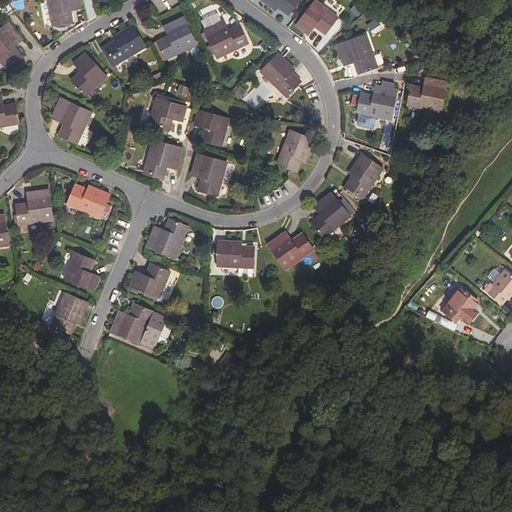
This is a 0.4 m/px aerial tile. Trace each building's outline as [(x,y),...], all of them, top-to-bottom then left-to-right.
[(46,0),(52,29),(70,27),(70,18),(67,18),(67,13),(79,12),(78,0),(46,0)] [(302,5),(296,0),(260,0),(259,2),(276,15),(282,13),(283,17),(288,21),(302,5)] [(338,22),(316,6),(296,31),(308,40),(316,29),(319,32),(318,33),(325,39),(338,22)] [(179,8),(162,17),(166,24),(183,16),(179,8)] [(379,20),(368,25),(372,32),(383,27),(379,20)] [(185,21),(166,30),(171,42),(166,44),(165,41),(158,44),(166,63),(197,50),(185,21)] [(9,27),(0,33),(0,65),(4,70),(20,59),(16,53),(14,55),(11,51),(21,43),(9,27)] [(225,27),(206,35),(217,62),(248,49),(241,31),(235,33),(233,36),(229,38),(225,27)] [(110,48),(104,51),(114,69),(144,52),(132,30),(112,42),(115,47),(112,50),(110,48)] [(367,42),(339,50),(344,70),(357,66),(358,72),(356,72),(358,79),(377,73),(367,42)] [(76,80),(71,83),(85,98),(105,82),(84,58),(73,68),(82,79),(78,81),(76,80)] [(296,76),(280,59),(261,78),(286,103),(302,87),(296,82),(294,84),(291,81),(296,76)] [(367,81),(365,91),(374,93),(376,83),(367,81)] [(178,93),(188,97),(192,88),(181,84),(178,93)] [(443,120),(449,91),(429,86),(427,98),(422,98),(422,95),(413,94),(409,111),(443,120)] [(379,94),(376,106),(372,107),(370,104),(363,102),(359,120),(391,127),(398,99),(394,97),(395,92),(383,89),(382,94),(379,94)] [(241,92),(236,97),(241,102),(246,97),(241,92)] [(0,129),(17,126),(14,108),(8,109),(8,112),(2,113),(0,103),(0,129)] [(181,126),(185,112),(155,103),(146,129),(168,136),(171,128),(168,127),(169,123),(181,126)] [(75,147),(89,117),(62,105),(62,107),(58,105),(55,112),(58,114),(53,125),(65,131),(63,135),(60,134),(57,139),(75,147)] [(50,123),(53,125),(58,114),(55,112),(50,123)] [(227,123),(198,115),(193,130),(206,133),(205,137),(201,137),(200,144),(218,150),(227,123)] [(303,168),(312,147),(289,137),(276,169),(296,178),(299,172),(297,170),(299,166),(303,168)] [(174,173),(180,154),(151,146),(143,177),(162,183),(163,175),(161,175),(163,170),(174,173)] [(197,193),(216,199),(225,166),(197,159),(191,178),(203,182),(202,187),(199,186),(197,193)] [(384,176),(363,161),(349,181),(354,185),(347,193),(365,205),(384,176)] [(99,223),(108,199),(86,191),(84,198),(72,192),(66,210),(99,223)] [(48,224),(45,194),(26,196),(27,209),(14,209),(16,228),(48,224)] [(332,197),(317,210),(325,220),(321,224),(318,223),(313,227),(325,242),(351,221),(332,197)] [(171,265),(184,233),(167,226),(164,233),(166,234),(163,241),(151,236),(144,254),(171,265)] [(295,248),(286,236),(269,247),(286,272),(316,253),(305,237),(296,243),(298,246),(295,248)] [(252,272),(255,251),(248,250),(248,253),(243,253),(242,247),(221,245),(218,269),(240,271),(252,271),(252,272)] [(91,267),(70,259),(61,284),(90,295),(95,283),(83,279),(84,275),(88,275),(91,267)] [(511,271),(510,269),(496,284),(493,282),(487,289),(506,303),(511,296),(511,271)] [(156,302),(166,278),(147,270),(144,282),(133,278),(128,292),(156,302)] [(251,280),(252,271),(240,271),(240,279),(251,280)] [(478,302),(460,288),(442,311),(455,322),(460,316),(469,324),(479,311),(474,306),(478,302)] [(61,301),(47,333),(67,342),(70,334),(68,333),(69,329),(74,331),(83,311),(61,301)] [(137,347),(150,318),(130,310),(127,317),(130,318),(128,321),(117,318),(109,337),(137,347)] [(164,323),(150,318),(137,347),(152,353),(164,323)]
